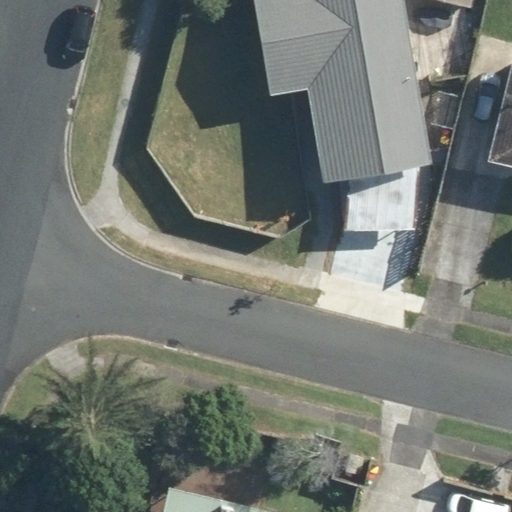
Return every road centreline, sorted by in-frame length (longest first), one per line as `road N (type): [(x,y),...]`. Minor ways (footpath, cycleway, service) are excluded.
road 1 (residential): [(0,263),(511,388)]
road 2 (residential): [(0,179),(45,0)]
